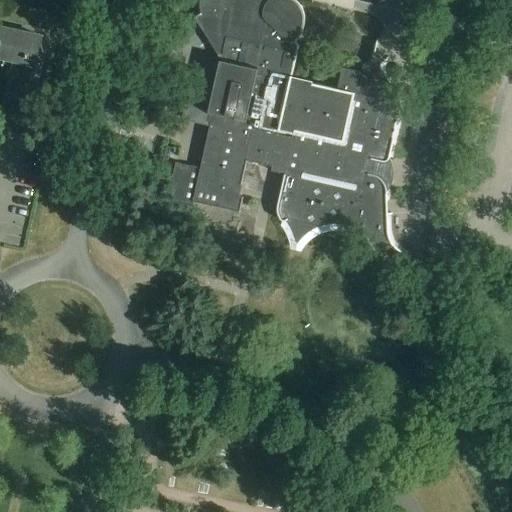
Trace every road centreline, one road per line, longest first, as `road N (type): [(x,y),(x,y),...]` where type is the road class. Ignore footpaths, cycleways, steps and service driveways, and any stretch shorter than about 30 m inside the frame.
road 1 (unclassified): [(460,0),(421,173),(421,206),(443,313),(511,417)]
road 2 (residential): [(131,0),(68,272)]
